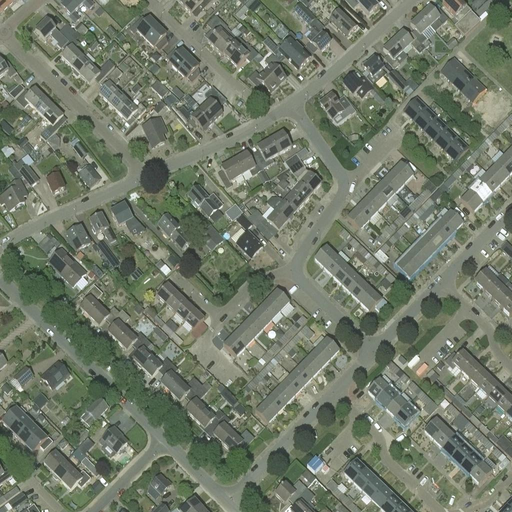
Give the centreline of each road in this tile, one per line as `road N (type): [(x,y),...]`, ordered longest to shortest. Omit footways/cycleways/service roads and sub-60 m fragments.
road 1 (residential): [(164,440),(0,282)]
road 2 (residential): [(145,177),(1,33)]
road 3 (residential): [(270,119),(150,0)]
road 4 (residential): [(290,107),(411,0)]
road 5 (residential): [(0,248),(145,177)]
road 6 (residential): [(437,511),(385,459),(373,430),(331,394)]
road 7 (residential): [(227,505),(331,394)]
road 8 (residential): [(145,177),(270,119)]
